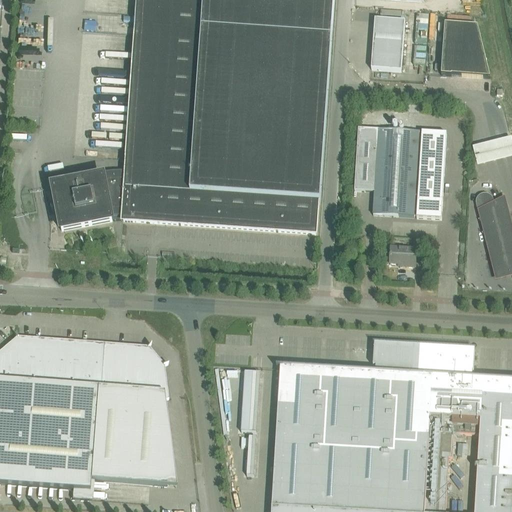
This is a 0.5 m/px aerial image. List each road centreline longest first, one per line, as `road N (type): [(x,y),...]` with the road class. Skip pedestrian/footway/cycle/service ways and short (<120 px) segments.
road 1 (unclassified): [(186,307),(511,326)]
road 2 (unclassified): [(186,307),(214,511)]
road 3 (unclassified): [(0,295),(186,307)]
